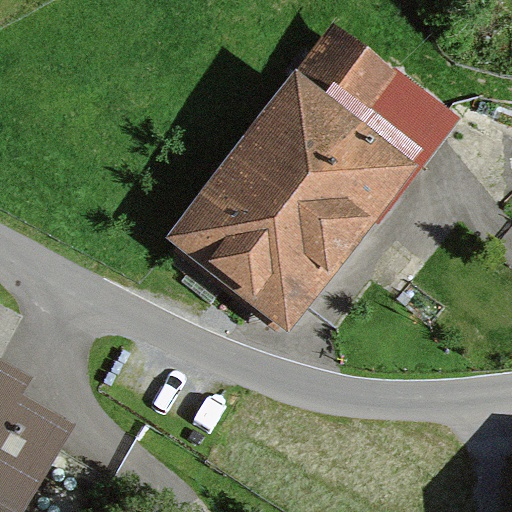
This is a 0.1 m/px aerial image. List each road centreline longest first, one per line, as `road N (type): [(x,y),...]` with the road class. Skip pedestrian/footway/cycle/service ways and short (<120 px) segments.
road 1 (residential): [(511,399),(378,404),(248,373),(0,250)]
road 2 (track): [(183,511),(88,421),(67,371),(67,286)]
